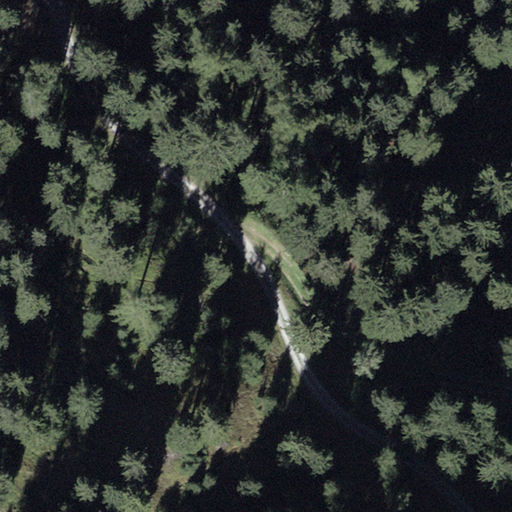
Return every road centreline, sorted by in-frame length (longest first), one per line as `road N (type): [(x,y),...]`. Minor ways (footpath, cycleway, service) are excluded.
road 1 (track): [(52,0),(63,47),(86,87),(156,167),(247,248),(319,394),(467,511)]
road 2 (track): [(511,391),(344,332),(269,247),(228,225)]
